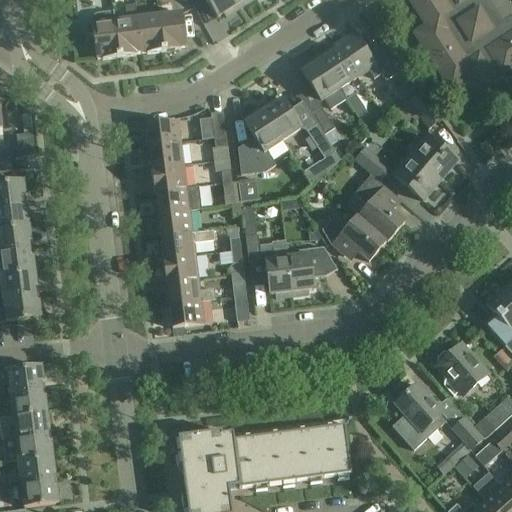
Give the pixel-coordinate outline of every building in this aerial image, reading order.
[(239,11),(231,0),(204,0),(217,20),(223,16),(226,20),(239,11)] [(231,0),(239,11),(255,0),(231,0)] [(511,0),(407,0),(408,0),(425,27),(413,35),(450,92),(462,84),(478,109),(503,93),(495,80),(511,68),(511,0)] [(114,23),(119,59),(136,57),(135,55),(141,54),(136,20),(134,6),(125,7),(127,22),(114,23)] [(91,24),(91,26),(96,60),(102,59),(102,61),(119,59),(114,23),(113,13),(98,15),(93,18),(91,24)] [(159,18),(163,53),(180,51),(180,49),(186,48),(181,15),(159,18)] [(136,20),(141,54),(146,53),(146,56),(163,53),(159,18),(136,20)] [(354,34),(335,46),(357,79),(375,68),(385,83),(396,76),(378,50),(369,56),(354,34)] [(317,58),(339,91),(357,79),(335,46),(317,58)] [(346,101),(339,91),(317,58),(304,66),(306,71),(301,74),(320,103),(324,101),(330,111),(346,101)] [(428,130),(440,120),(421,95),(408,104),(428,130)] [(274,100),(260,109),(282,142),(301,130),(282,101),(276,104),(274,100)] [(282,142),(260,109),(247,117),(250,121),(244,125),(256,143),(248,148),(237,150),(241,177),(265,174),(275,167),(266,152),(282,142)] [(324,137),(334,130),(320,110),(317,112),(310,116),(316,125),(317,126),(324,137)] [(211,117),(214,140),(226,138),(223,116),(211,117)] [(369,137),(377,130),(370,120),(361,125),(369,137)] [(148,149),(180,145),(177,122),(145,126),(148,149)] [(333,151),(329,146),(324,137),(317,126),(306,133),(324,161),(320,164),(326,174),(340,162),(333,151)] [(377,131),(377,130),(369,137),(347,157),(370,177),(379,185),(391,171),(370,154),(384,136),(377,131)] [(229,162),(226,138),(214,140),(216,163),(229,162)] [(411,159),(439,183),(456,163),(428,139),(411,159)] [(180,145),(148,149),(151,171),(183,167),(180,145)] [(9,159),(0,160),(0,173),(10,172),(9,159)] [(439,183),(411,159),(394,179),(422,203),(439,183)] [(231,184),(229,162),(216,163),(218,175),(221,174),(222,185),(231,184)] [(326,174),(320,164),(303,175),(311,187),(326,174)] [(183,167),(151,171),(154,194),(186,190),(183,167)] [(367,208),(358,218),(358,219),(387,243),(404,224),(385,207),(393,197),(379,185),(370,177),(354,196),(367,208)] [(0,208),(26,205),(23,182),(0,184),(0,208)] [(231,184),(222,185),(225,208),(231,207),(240,206),(238,184),(231,185),(231,184)] [(198,188),(186,190),(154,194),(157,217),(189,213),(201,211),(198,188)] [(0,231),(29,228),(26,205),(0,208),(0,231)] [(241,209),(240,206),(231,207),(232,220),(242,218),(241,209)] [(241,209),(242,218),(243,227),(250,226),(248,208),(241,209)] [(189,213),(157,217),(160,239),(192,235),(189,213)] [(368,263),(387,243),(358,219),(358,218),(357,217),(347,230),(333,218),(321,232),(330,246),(343,258),(351,249),(368,263)] [(29,228),(0,231),(0,254),(32,250),(29,228)] [(192,235),(160,239),(163,262),(195,258),(193,245),(214,243),(213,233),(192,236),(192,235)] [(277,247),(275,249),(259,251),(258,237),(245,238),(248,264),(264,262),(269,297),(275,296),(276,301),(292,299),(287,259),(288,259),(286,245),(277,247)] [(229,242),(231,253),(240,252),(239,241),(229,242)] [(287,259),(292,299),(307,297),(307,292),(313,291),(312,280),(326,278),(337,272),(323,249),(298,252),(298,258),(288,259),(287,259)] [(32,250),(0,254),(0,277),(34,273),(32,250)] [(243,274),(240,252),(231,253),(232,266),(229,270),(230,276),(243,274)] [(195,258),(163,262),(166,284),(198,280),(195,258)] [(34,273),(0,277),(0,281),(2,300),(37,296),(34,273)] [(198,280),(166,284),(169,307),(207,302),(206,293),(199,294),(198,280)] [(245,288),(234,289),(232,289),(233,299),(246,297),(245,288)] [(493,315),(483,324),(511,356),(511,296),(505,289),(485,306),(493,315)] [(37,296),(2,300),(4,310),(0,309),(0,324),(40,319),(37,296)] [(249,320),(246,297),(233,299),(236,322),(249,320)] [(207,302),(169,307),(172,330),(213,325),(210,302),(207,303),(207,302)] [(494,341),(487,347),(503,365),(510,359),(494,341)] [(459,393),(462,398),(487,376),(460,346),(451,354),(443,354),(438,359),(437,366),(436,368),(451,384),(445,389),(453,398),(459,393)] [(9,395),(43,391),(40,368),(6,372),(9,395)] [(428,443),(448,424),(415,386),(394,405),(428,443)] [(46,413),(43,391),(9,395),(12,418),(46,413)] [(511,416),(511,403),(508,399),(484,420),(494,432),(511,416)] [(0,434),(1,442),(3,442),(49,436),(46,413),(12,418),(12,419),(0,420),(0,434)] [(450,431),(470,453),(484,441),(464,419),(450,431)] [(350,475),(343,421),(221,437),(220,434),(178,440),(180,456),(175,456),(177,469),(181,468),(185,496),(180,497),(182,509),(187,509),(187,511),(230,511),(228,492),(255,488),(255,493),(267,491),(266,487),(282,485),(283,489),(294,488),(293,483),(310,481),(310,486),(321,484),(321,479),(337,477),(338,482),(349,481),(348,476),(350,475)] [(501,453),(511,443),(511,429),(509,426),(491,442),(501,453)] [(49,436),(3,442),(4,453),(3,454),(5,465),(17,463),(52,459),(49,436)] [(52,459),(17,463),(20,486),(55,481),(52,459)] [(511,475),(508,479),(510,484),(504,490),(503,490),(511,500),(511,475)] [(55,481),(20,486),(23,509),(58,505),(55,481)] [(493,499),(486,506),(491,511),(511,511),(511,500),(503,490),(504,490),(500,486),(490,494),(493,499)]
